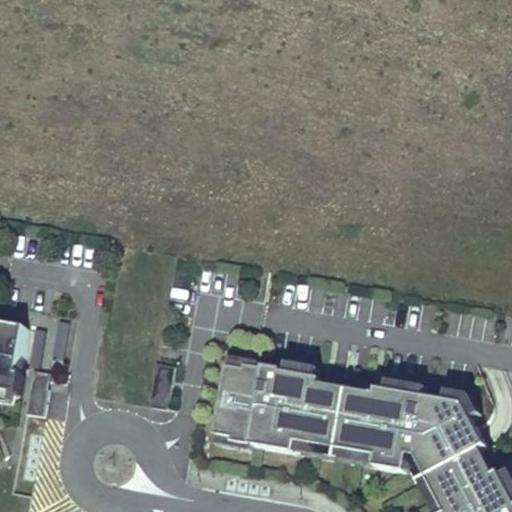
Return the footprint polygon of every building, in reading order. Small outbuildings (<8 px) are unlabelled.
[(0,391),(22,395),(25,375),(20,374),(29,328),(0,323),(0,391)] [(153,383),(173,387),(176,368),(156,364),(153,383)] [(247,371),(229,368),(217,436),(236,439),(235,443),(297,454),(299,443),(380,456),(378,467),(408,473),(411,455),(420,457),(447,511),(511,511),(511,482),(506,472),(501,474),(486,450),(491,446),(468,405),(427,398),(425,409),(418,408),(410,395),(379,390),(378,396),(321,386),(322,380),(284,374),(285,372),(267,368),(266,371),(248,367),(247,371)] [(51,374),(35,371),(34,377),(32,377),(29,394),(49,398),(50,389),(48,389),(51,374)] [(151,400),(150,407),(167,410),(168,404),(170,404),(173,387),(153,383),(150,400),(151,400)] [(49,398),(29,394),(26,414),(45,418),(49,398)] [(427,398),(410,395),(418,408),(425,409),(427,398)] [(299,443),(297,454),(378,467),(380,456),(299,443)] [(408,473),(416,474),(435,511),(447,511),(420,457),(411,455),(408,473)]
